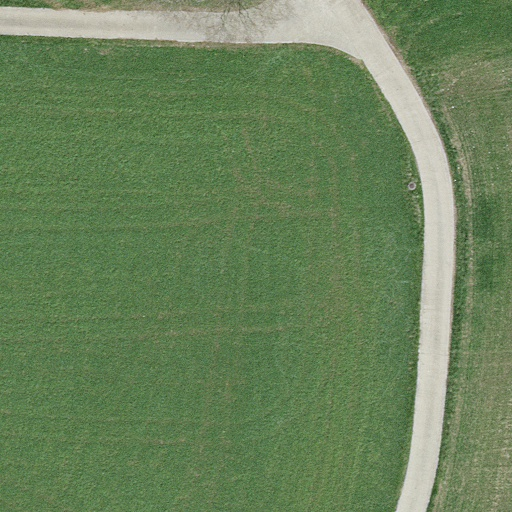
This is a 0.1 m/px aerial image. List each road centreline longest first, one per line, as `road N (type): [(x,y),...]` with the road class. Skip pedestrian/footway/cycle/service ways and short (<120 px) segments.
road 1 (track): [(340,0),(398,91),(435,174),(431,381),(410,511)]
road 2 (track): [(0,16),(138,29),(356,23)]
